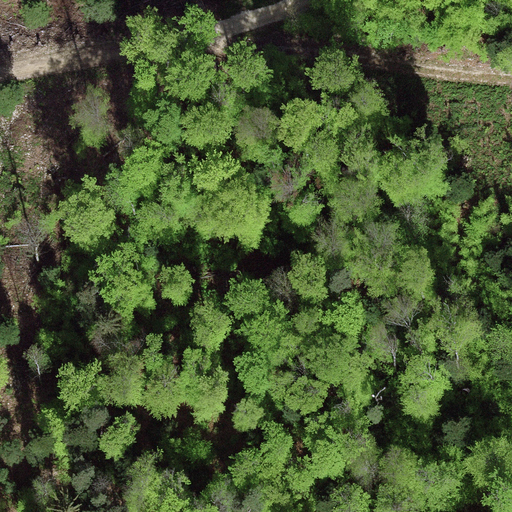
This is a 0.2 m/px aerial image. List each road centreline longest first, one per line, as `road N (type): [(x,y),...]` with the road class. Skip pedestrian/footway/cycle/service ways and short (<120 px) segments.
road 1 (track): [(511,75),(159,39)]
road 2 (track): [(159,39),(0,75)]
road 3 (track): [(159,39),(288,0)]
